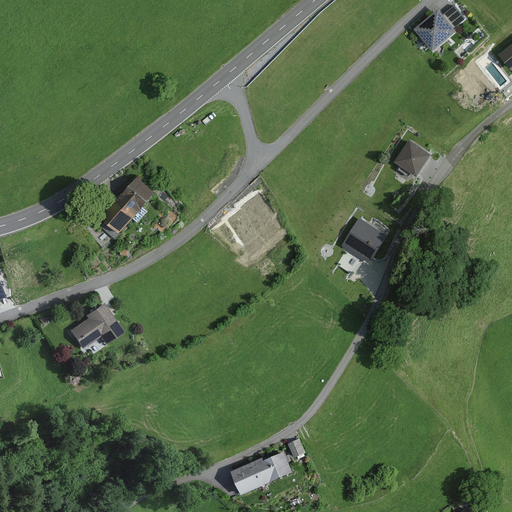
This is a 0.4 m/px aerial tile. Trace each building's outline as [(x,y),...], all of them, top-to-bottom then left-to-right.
[(454,6),(442,15),(453,29),(465,19),(454,6)] [(437,10),(414,29),(432,52),(456,32),(453,29),(442,15),(437,10)] [(511,44),(499,55),(511,70),(511,69),(511,44)] [(431,155),(409,140),(394,162),(416,176),(431,155)] [(149,195),(131,179),(95,219),(114,235),(149,195)] [(358,218),(341,246),(347,249),(364,260),(369,263),(386,235),(358,218)] [(364,260),(347,249),(337,265),(354,275),(364,260)] [(89,320),(70,331),(80,347),(95,338),(99,346),(117,335),(99,303),(84,312),(89,320)] [(290,440),(298,454),(309,449),(301,434),(290,440)] [(280,454),(226,475),(234,496),(288,476),(280,454)]
